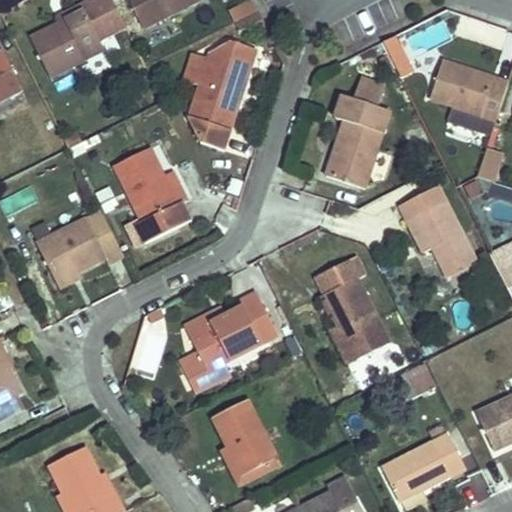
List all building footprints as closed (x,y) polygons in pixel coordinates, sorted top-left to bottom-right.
[(105,51),(100,41),(126,28),(112,0),(93,0),(81,6),(84,12),(31,38),(51,77),(105,51)] [(202,0),(201,0),(128,0),(144,30),(202,0)] [(258,11),(252,0),(251,0),(230,12),(235,23),(258,11)] [(59,24),(84,12),(81,6),(57,18),(59,24)] [(240,31),(262,20),(258,11),(235,23),(240,31)] [(224,152),(241,100),(236,99),(239,91),(244,92),(257,51),(231,42),(211,54),(209,60),(200,87),(189,120),(201,144),(224,152)] [(362,60),(376,52),(374,48),(359,55),(362,60)] [(0,102),(23,91),(3,52),(0,53),(0,102)] [(200,87),(209,60),(192,54),(183,81),(200,87)] [(396,69),(389,56),(380,60),(387,74),(396,69)] [(497,122),(509,83),(443,62),(431,100),(453,107),(497,122)] [(422,91),(416,79),(407,83),(413,96),(422,91)] [(365,190),(391,113),(379,109),(385,90),(361,82),(355,101),(343,97),(336,120),(345,123),(327,178),(365,190)] [(497,122),(453,107),(448,122),(492,136),(497,122)] [(83,144),(78,134),(65,141),(70,150),(83,144)] [(73,156),(86,150),(83,144),(70,150),(73,156)] [(494,183),(503,155),(488,149),(479,178),(494,183)] [(192,223),(184,205),(179,207),(164,177),(151,150),(115,167),(143,224),(137,226),(146,245),(192,223)] [(188,202),(173,173),(164,177),(179,207),(184,205),(188,202)] [(239,197),(244,183),(232,179),(227,193),(239,197)] [(483,194),(477,182),(466,188),(472,199),(483,194)] [(7,215),(39,203),(33,186),(1,198),(7,215)] [(477,264),(439,188),(401,206),(425,253),(434,249),(449,279),(477,264)] [(116,205),(109,190),(100,194),(109,213),(114,210),(113,207),(116,205)] [(114,237),(101,213),(37,245),(56,284),(79,272),(105,259),(108,265),(124,257),(123,256),(114,237)] [(146,245),(137,226),(131,229),(140,248),(146,245)] [(286,255),(319,238),(316,232),(283,249),(286,255)] [(132,252),(122,233),(114,237),(123,256),(132,252)] [(511,243),(491,254),(500,272),(499,272),(511,298),(511,243)] [(390,345),(358,281),(366,276),(357,258),(315,278),(325,296),(321,298),(336,328),(341,325),(359,360),(390,345)] [(59,289),(82,278),(79,272),(56,284),(59,289)] [(0,309),(13,303),(8,292),(0,296),(0,309)] [(225,365),(279,337),(258,295),(242,304),(244,309),(190,336),(199,354),(208,373),(190,382),(196,396),(232,378),(225,365)] [(190,336),(227,318),(222,309),(186,328),(190,336)] [(359,360),(341,325),(336,328),(332,330),(350,365),(359,360)] [(305,356),(298,342),(291,345),(298,359),(305,356)] [(208,373),(199,354),(180,364),(190,382),(208,373)] [(21,394),(3,359),(0,360),(0,359),(0,420),(16,412),(9,399),(21,394)] [(465,363),(447,370),(459,400),(476,393),(465,363)] [(436,389),(425,366),(406,376),(417,398),(436,389)] [(417,398),(406,376),(398,379),(409,402),(417,398)] [(23,409),(16,396),(9,399),(16,412),(23,409)] [(511,398),(477,415),(495,453),(511,444),(511,398)] [(278,461),(248,401),(213,419),(228,449),(243,479),(278,461)] [(400,503),(451,477),(446,466),(460,459),(448,436),(382,469),(400,503)] [(124,511),(118,500),(113,502),(100,478),(86,449),(49,467),(63,494),(72,511),(124,511)] [(243,479),(228,449),(221,452),(238,486),(280,465),(278,461),(243,479)] [(465,470),(460,459),(446,466),(451,477),(465,470)] [(118,500),(106,475),(100,478),(113,502),(118,500)] [(362,511),(346,479),(328,488),(331,493),(294,511),(362,511)] [(72,511),(63,494),(58,497),(65,511),(72,511)] [(250,511),(255,510),(250,501),(233,509),(234,511),(250,511)]
